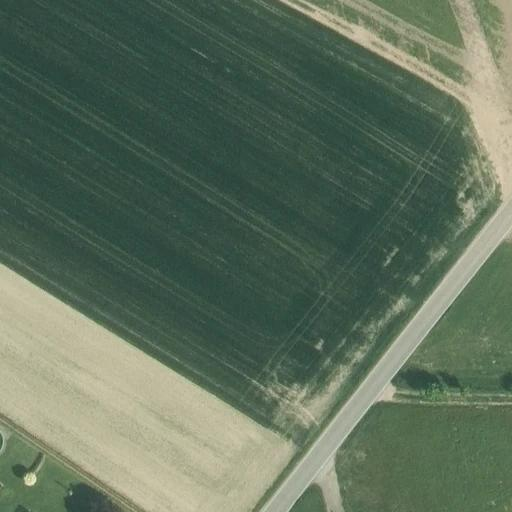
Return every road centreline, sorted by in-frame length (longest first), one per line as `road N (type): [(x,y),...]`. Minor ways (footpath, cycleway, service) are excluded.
road 1 (tertiary): [(271,511),(511,210)]
road 2 (track): [(511,124),(296,0)]
road 3 (track): [(370,387),(414,399),(511,398)]
